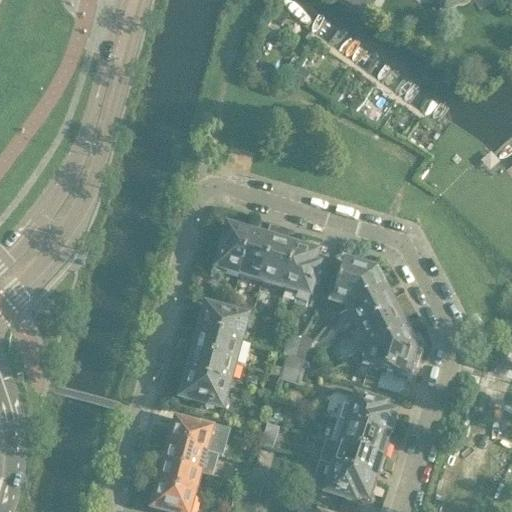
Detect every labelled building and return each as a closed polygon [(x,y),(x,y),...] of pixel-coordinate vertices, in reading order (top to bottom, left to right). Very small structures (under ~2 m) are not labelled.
[(342,0),(367,14),(374,0),(342,0)] [(438,0),(444,11),(458,4),(460,4),(461,4),(463,4),(465,3),(466,2),(467,1),(467,0),(438,0)] [(224,243),(223,247),(218,264),(219,264),(216,276),(225,278),(226,273),(240,277),(251,237),(250,237),(248,234),(241,232),(238,234),(228,230),(224,243)] [(271,240),(263,238),(260,240),(251,237),(240,277),(263,284),(274,244),(272,244),(271,240)] [(285,245),(278,243),(275,245),(274,244),(263,284),(286,291),(298,251),(287,248),(285,245)] [(308,252),(301,249),(298,252),(298,251),(286,291),(310,298),(319,267),(314,266),(316,257),(310,255),(308,252)] [(357,269),(355,265),(350,264),(347,266),(344,265),(334,299),(342,302),(346,310),(383,291),(383,289),(384,286),(381,280),(377,279),(375,274),(357,269)] [(388,300),(383,291),(346,310),(358,332),(395,313),(394,310),(395,307),(392,301),(388,300)] [(249,322),(206,310),(204,320),(200,321),(198,329),(200,332),(200,333),(239,344),(242,332),(246,333),(249,322)] [(395,313),(358,332),(367,349),(404,330),(402,325),(403,321),(400,315),(396,314),(395,313)] [(474,319),(465,326),(470,333),(479,326),(474,319)] [(404,330),(367,349),(370,355),(366,369),(406,381),(406,379),(410,377),(412,372),(410,369),(415,351),(413,346),(414,342),(411,336),(407,335),(404,330)] [(239,344),(200,333),(197,342),(194,344),(192,351),(194,354),(233,364),(239,344)] [(288,370),(297,340),(287,337),(284,346),(281,355),(284,356),(283,363),(282,368),(288,370)] [(306,359),(311,341),(301,338),(301,341),(297,340),(288,370),(302,373),(305,363),(306,359)] [(233,364),(194,354),(194,357),(190,359),(188,366),(190,369),(189,374),(228,385),(233,364)] [(272,367),(270,375),(279,377),(281,370),(272,367)] [(298,386),(302,373),(288,370),(282,368),(281,370),(279,377),(278,380),(298,386)] [(228,385),(189,374),(187,379),(184,381),(182,388),(184,391),(181,401),(225,413),(227,402),(223,401),(228,385)] [(343,425),(348,426),(388,439),(389,436),(392,435),(394,428),(392,425),(394,418),(384,414),(385,409),(356,400),(353,410),(348,409),(343,425)] [(175,423),(174,429),(173,431),(169,433),(168,439),(170,443),(170,444),(207,455),(213,433),(188,426),(176,422),(176,423),(175,423)] [(267,426),(261,446),(272,449),(278,429),(267,426)] [(388,439),(348,426),(341,448),(384,461),(389,446),(386,446),(388,439)] [(207,455),(170,444),(167,452),(163,455),(162,461),(164,465),(201,476),(207,455)] [(384,461),(341,448),(334,471),(374,483),(377,476),(379,476),(384,461)] [(201,476),(164,465),(163,470),(159,472),(157,478),(159,481),(158,486),(195,496),(201,476)] [(270,490),(274,477),(254,471),(250,484),(270,490)] [(374,483),(334,471),(326,496),(357,506),(359,501),(368,503),(370,496),(374,495),(376,488),(374,485),(374,483)] [(190,511),(195,496),(158,486),(157,492),(153,494),(151,500),(153,503),(151,511),(150,511),(190,511)] [(243,509),(245,501),(234,499),(232,506),(243,509)]
